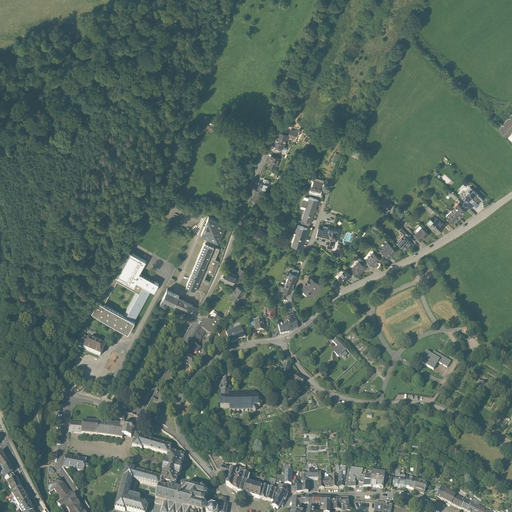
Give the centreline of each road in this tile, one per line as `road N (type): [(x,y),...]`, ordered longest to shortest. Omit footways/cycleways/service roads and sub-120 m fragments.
road 1 (residential): [(173,434),(160,396),(166,377),(198,320),(328,0)]
road 2 (residential): [(511,454),(442,412),(334,395),(307,377),(280,341)]
road 3 (residential): [(301,327),(343,292),(445,240),(511,194)]
road 4 (residential): [(173,434),(139,412),(79,396),(69,403),(59,461)]
road 5 (residential): [(445,511),(373,494),(294,495),(283,509)]
road 6 (residential): [(181,441),(178,405),(188,388),(242,349),(280,341)]
road 7 (residential): [(301,327),(290,294),(334,176)]
